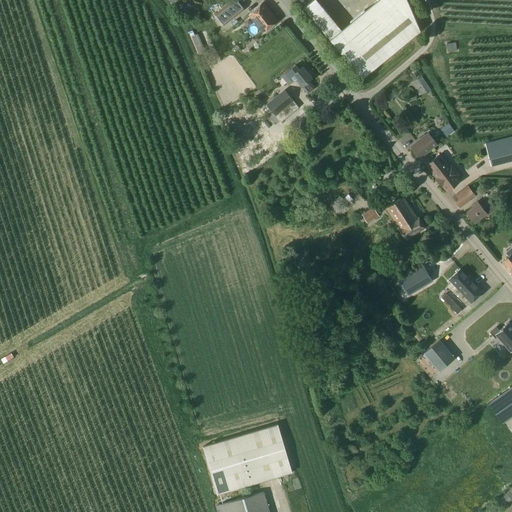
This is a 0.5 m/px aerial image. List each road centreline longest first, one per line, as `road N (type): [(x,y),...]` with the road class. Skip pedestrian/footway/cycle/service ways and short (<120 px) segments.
road 1 (unclassified): [(511,284),(360,102)]
road 2 (unclassified): [(360,102),(432,35),(426,0)]
road 3 (unclassified): [(360,102),(278,0)]
